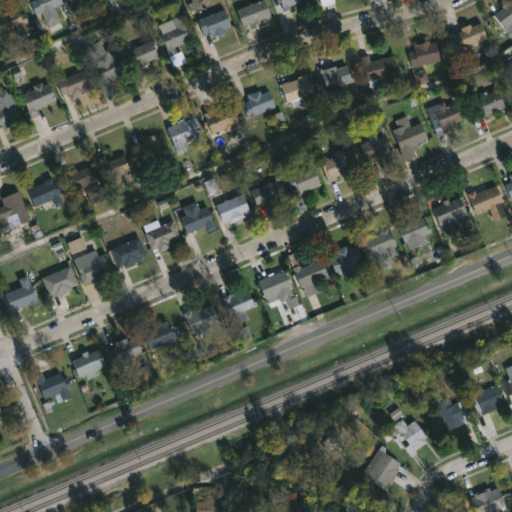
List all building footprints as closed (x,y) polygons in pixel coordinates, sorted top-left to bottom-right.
[(59,0),(61,3),(53,6),(57,19),(45,24),(40,12),(34,14),(28,1),(30,0),(59,0)] [(88,0),(91,6),(80,10),(76,0),(74,0),(70,2),(69,0),(88,0)] [(260,22),(253,25),(252,23),(242,26),(236,9),(260,0),(263,0),(269,15),(259,20),(260,22)] [(304,0),(289,5),(290,8),(283,11),(278,0),(304,0)] [(511,0),(511,39),(493,14),(502,7),(501,5),(506,1),(507,4),(511,0)] [(0,14),(15,8),(18,15),(23,13),(26,22),(22,23),(26,32),(19,35),(15,26),(0,33),(0,14)] [(222,8),(230,26),(224,29),(226,32),(217,36),(216,34),(214,35),(213,33),(209,35),(207,31),(202,34),(196,20),(222,8)] [(176,52),(169,55),(159,34),(161,33),(157,24),(183,13),(191,31),(187,32),(190,39),(173,47),(176,52)] [(481,22),(486,38),(475,42),(475,44),(472,45),(471,43),(461,47),(456,34),(462,32),(460,27),(470,23),(471,26),(481,22)] [(153,39),(156,47),(153,48),(156,56),(147,60),(148,62),(135,68),(134,65),(132,66),(126,50),(129,49),(128,47),(137,44),(137,45),(153,39)] [(428,39),(429,43),(435,41),(439,60),(411,67),(408,51),(414,50),(413,46),(416,45),(416,44),(419,43),(418,41),(428,39)] [(99,40),(104,51),(113,47),(124,68),(121,69),(124,75),(115,79),(114,78),(97,86),(80,49),(99,40)] [(174,68),(185,65),(181,54),(171,58),(174,68)] [(367,55),(369,61),(391,56),(395,72),(392,73),(394,82),(384,84),(382,76),(376,77),(378,85),(367,88),(360,56),(367,55)] [(81,90),(82,92),(70,97),(68,91),(61,95),(54,80),(61,77),(59,73),(80,64),(89,86),(81,90)] [(346,65),(348,72),(351,71),(354,81),(337,86),(340,94),(328,97),(320,70),(335,65),(336,68),(346,65)] [(305,73),(313,89),(311,90),(315,101),(306,104),(303,96),(301,97),(303,102),(292,106),(290,100),(285,102),(278,84),(297,78),(297,77),(305,73)] [(39,81),(41,85),(47,83),(54,100),(35,108),(37,114),(29,118),(19,94),(31,89),(29,86),(39,81)] [(0,90),(7,87),(21,120),(2,129),(0,124),(0,90)] [(496,89),(504,106),(495,110),(496,115),(487,119),(486,115),(476,119),(468,101),(480,96),(479,94),(485,91),(486,93),(496,89)] [(259,90),(260,93),(269,90),(274,106),(246,117),(241,103),(247,101),(245,94),(259,90)] [(442,101),(445,106),(454,102),(461,120),(455,122),(457,126),(455,127),(455,128),(450,130),(450,128),(448,129),(450,132),(437,137),(430,119),(428,120),(427,118),(429,117),(427,113),(425,114),(424,112),(426,111),(425,108),(442,101)] [(231,105),(238,122),(232,124),(233,128),(225,131),(224,128),(210,133),(202,113),(210,110),(211,113),(231,105)] [(401,112),(403,117),(411,113),(415,124),(419,122),(427,139),(418,143),(420,147),(408,153),(405,148),(400,150),(387,122),(396,118),(395,115),(401,112)] [(193,116),(201,134),(182,142),(185,150),(177,154),(165,127),(176,123),(175,121),(181,118),(182,121),(193,116)] [(375,133),(376,137),(384,133),(391,150),(368,159),(374,174),(367,177),(355,149),(356,148),(355,146),(369,140),(367,136),(375,133)] [(151,136),(152,139),(160,136),(167,158),(140,167),(134,150),(139,148),(138,145),(141,144),(140,141),(143,140),(142,139),(151,136)] [(342,148),(352,171),(334,176),(335,178),(327,182),(319,162),(324,160),(323,158),(333,156),(332,152),(342,148)] [(122,155),(125,162),(129,160),(133,169),(129,171),(133,180),(124,184),(120,175),(105,181),(96,158),(104,155),(106,161),(122,155)] [(281,158),(284,166),(290,163),(293,170),(300,167),(301,169),(310,165),(319,185),(298,195),(296,190),(291,193),(284,177),(281,178),(275,161),(281,158)] [(86,166),(93,182),(70,192),(61,173),(75,168),(77,171),(86,166)] [(511,198),(508,200),(503,185),(509,182),(507,175),(511,173),(511,198)] [(50,177),(53,184),(56,183),(60,192),(57,194),(62,203),(54,207),(50,199),(34,207),(26,189),(44,181),(43,180),(50,177)] [(273,196),(276,202),(270,205),(268,200),(256,205),(250,191),(277,179),(283,192),(273,196)] [(497,185),(508,214),(493,221),(488,208),(476,213),(468,192),(474,190),(475,192),(497,185)] [(21,224),(0,232),(0,206),(3,205),(0,199),(18,191),(30,218),(20,222),(21,224)] [(241,193),(249,212),(243,214),(244,216),(228,223),(227,220),(222,222),(214,204),(241,193)] [(459,198),(471,229),(444,240),(431,209),(442,204),(441,202),(444,200),(447,199),(448,202),(459,198)] [(195,202),(198,209),(205,206),(214,228),(205,232),(203,227),(184,235),(177,218),(182,216),(180,207),(195,202)] [(422,218),(425,225),(427,224),(430,232),(422,235),(425,242),(408,249),(406,242),(403,243),(396,224),(410,218),(411,222),(422,218)] [(172,219),(179,236),(168,241),(171,247),(159,253),(156,247),(150,249),(143,232),(144,232),(142,225),(156,219),(159,226),(172,219)] [(387,227),(389,234),(391,233),(398,254),(387,258),(391,267),(382,271),(378,262),(375,263),(372,256),(369,257),(362,239),(379,232),(379,230),(387,227)] [(82,242),(87,252),(94,249),(97,256),(104,253),(111,273),(82,285),(65,242),(80,236),(82,242)] [(134,263),(124,267),(122,265),(116,267),(108,249),(138,237),(146,255),(139,258),(140,260),(134,263)] [(355,245),(362,262),(335,273),(329,259),(335,257),(334,250),(346,245),(347,248),(355,245)] [(294,253),(300,267),(320,259),(327,275),(316,280),(320,291),(306,297),(301,286),(299,287),(287,255),(294,253)] [(63,292),(49,298),(40,278),(69,265),(78,286),(63,292)] [(282,270),(292,296),(288,298),(288,299),(295,297),(298,305),(300,304),(305,316),(298,319),(294,307),(287,310),(284,302),(268,308),(265,300),(263,300),(256,281),(266,277),(266,275),(272,273),(273,275),(274,275),(274,274),(280,273),(279,271),(282,270)] [(26,275),(36,295),(34,296),(37,303),(29,306),(28,304),(11,311),(3,294),(20,286),(17,279),(26,275)] [(247,291),(250,299),(253,298),(256,305),(244,310),(248,319),(232,326),(220,297),(235,293),(236,295),(247,291)] [(210,304),(220,326),(208,332),(209,335),(195,341),(183,312),(190,309),(191,312),(210,304)] [(166,321),(169,327),(170,326),(175,337),(173,338),(177,348),(169,352),(165,343),(148,351),(140,333),(158,326),(157,324),(166,321)] [(135,338),(141,355),(122,361),(124,366),(118,368),(116,363),(112,365),(107,352),(114,349),(112,343),(125,339),(125,341),(135,338)] [(98,349),(105,365),(96,369),(98,374),(87,379),(84,374),(78,377),(71,360),(81,356),(80,353),(86,350),(87,353),(98,349)] [(511,394),(506,397),(500,383),(509,379),(504,368),(511,364),(511,394)] [(40,371),(44,379),(59,372),(62,379),(66,378),(71,387),(67,389),(70,397),(57,403),(53,395),(43,399),(31,376),(40,371)] [(488,412),(477,416),(468,397),(496,384),(505,404),(488,412)] [(447,397),(451,405),(463,399),(470,416),(461,420),(462,423),(445,430),(434,403),(447,397)] [(401,418),(406,425),(413,420),(425,437),(424,438),(427,441),(414,450),(416,453),(410,457),(402,446),(400,448),(387,429),(401,418)] [(397,471),(384,490),(365,477),(383,452),(400,464),(396,468),(398,470),(397,471)] [(498,487),(506,506),(491,511),(474,511),(469,499),(474,497),(472,494),(488,487),(490,491),(498,487)]
